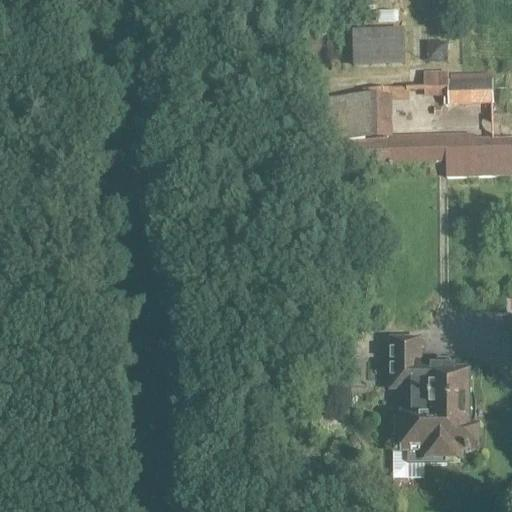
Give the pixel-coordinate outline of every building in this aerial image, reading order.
[(354,71),(406,69),(404,33),(352,35),(354,71)] [(448,65),(447,46),(427,46),(427,66),(448,65)] [(449,110),(495,109),(494,82),(449,83),(449,75),(424,76),(425,101),(443,101),(443,109),(449,109),(449,110)] [(330,169),(447,165),(447,181),(511,179),(511,141),(471,142),(471,138),(386,141),(384,100),(328,102),(330,169)] [(335,223),(343,223),(364,224),(365,204),(336,203),(335,223)] [(298,347),(290,339),(279,351),(287,359),(298,347)] [(420,344),(391,345),(392,394),(413,393),(413,419),(403,419),(403,431),(394,431),(394,456),(408,456),(408,469),(446,469),(446,464),(460,464),(460,456),(477,456),(477,431),(473,431),(473,400),(468,400),(468,395),(471,395),(471,386),(468,386),(468,381),(460,381),(460,379),(454,379),(454,378),(432,378),(432,379),(427,379),(427,381),(420,381),(420,344)] [(365,390),(365,364),(339,364),(339,390),(365,390)] [(412,501),(430,500),(430,480),(411,481),(412,501)]
